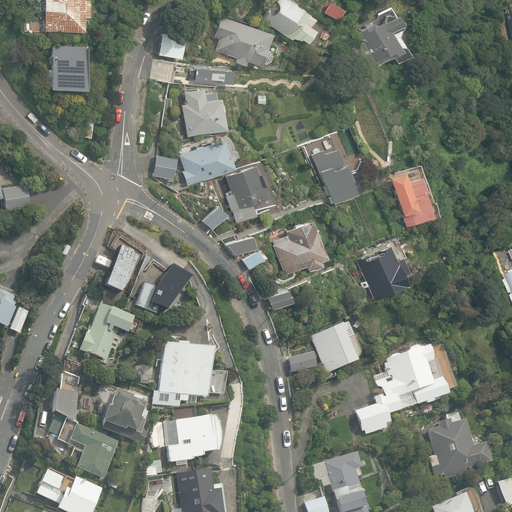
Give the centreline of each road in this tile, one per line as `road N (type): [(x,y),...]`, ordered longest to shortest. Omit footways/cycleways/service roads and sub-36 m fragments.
road 1 (residential): [(287,511),(275,389),(239,287),(189,234),(112,194)]
road 2 (residential): [(0,457),(44,335),(112,194)]
road 3 (residential): [(163,0),(131,70),(112,194)]
road 4 (residential): [(89,174),(0,88)]
